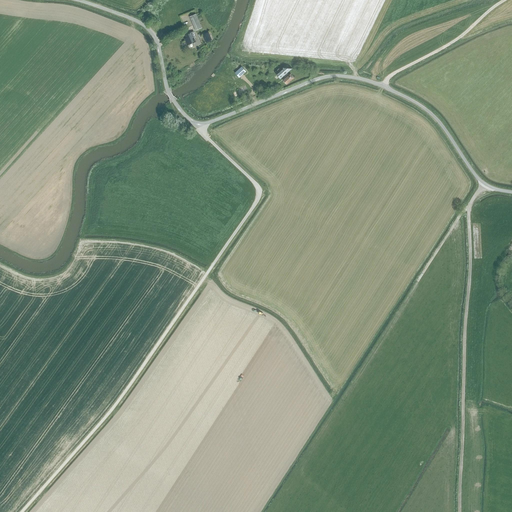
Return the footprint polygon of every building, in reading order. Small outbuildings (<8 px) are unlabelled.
[(196,14),(189,17),(195,31),(202,28),(196,14)] [(193,46),(192,43),(195,42),(194,38),(196,37),(194,31),(190,33),(185,35),(187,38),(185,39),(187,45),(188,45),(189,47),(190,48),(192,46),(193,46)] [(203,35),(206,43),(212,40),(209,32),(203,35)] [(239,78),(246,72),(241,67),(235,73),(239,78)] [(292,69),(283,68),(283,69),(276,75),(280,79),(292,69)] [(294,78),(291,74),(283,81),(287,85),(294,78)]
